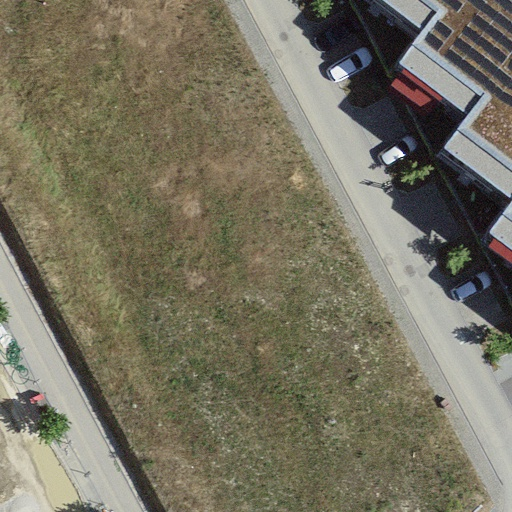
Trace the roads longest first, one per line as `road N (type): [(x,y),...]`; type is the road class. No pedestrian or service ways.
road 1 (residential): [(261,0),(511,470)]
road 2 (residential): [(117,511),(0,295)]
